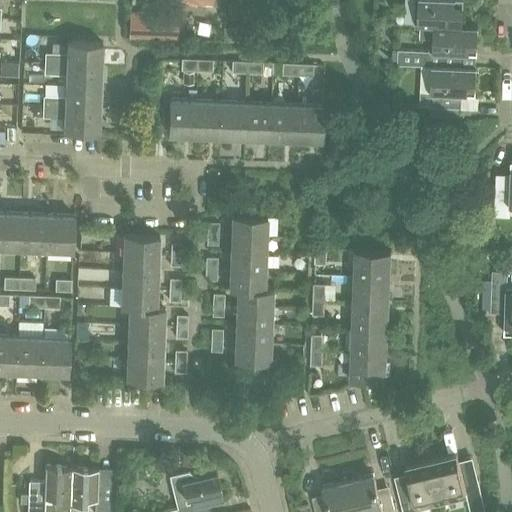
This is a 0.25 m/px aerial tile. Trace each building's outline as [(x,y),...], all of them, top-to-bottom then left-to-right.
[(462,24),(462,23),(462,0),(414,0),(414,21),(416,23),(420,23),(434,23),(462,24)] [(129,10),(128,36),(178,39),(178,12),(129,10)] [(434,23),(420,23),(420,37),(429,37),(429,49),(422,49),(421,64),(432,65),(432,63),(462,65),(462,64),(464,64),(464,51),(477,52),(478,24),(462,23),(462,24),(434,23)] [(45,51),(45,61),(101,64),(102,41),(66,39),(65,52),(45,51)] [(181,69),(196,69),(197,57),(181,57),(181,69)] [(197,57),(196,69),(212,70),(212,58),(197,57)] [(231,70),(247,71),(247,59),(232,59),(231,70)] [(247,59),(247,71),(263,72),(263,60),(247,59)] [(101,64),(45,61),(44,72),(65,73),(64,83),(100,85),(101,64)] [(282,73),(297,73),(298,62),(282,61),(282,73)] [(298,62),(297,73),(313,74),(313,62),(298,62)] [(432,65),(431,89),(420,89),(419,104),(458,106),(461,106),(461,92),(475,92),(476,65),(464,64),(462,64),(462,65),(432,63),(432,65)] [(193,70),(182,70),(182,81),(192,82),(193,70)] [(43,94),(43,104),(100,106),(100,85),(64,83),(64,95),(43,94)] [(168,132),(194,133),(195,97),(170,96),(168,132)] [(195,97),(194,133),(218,134),(220,98),(195,97)] [(220,98),(218,134),(244,135),(246,99),(220,98)] [(246,99),(244,135),(269,136),(271,101),(246,99)] [(271,101),(269,136),(294,137),(296,102),(271,101)] [(296,102),(294,137),(320,138),(321,103),(296,102)] [(100,106),(43,104),(42,115),(63,116),(63,127),(99,129),(100,106)] [(458,106),(430,104),(430,115),(458,116),(458,106)] [(511,159),(510,173),(497,172),(496,182),(496,199),(495,213),(510,214),(511,202),(511,159)] [(496,182),(488,182),(487,198),(496,199),(496,182)] [(0,209),(0,245),(21,246),(22,210),(0,209)] [(22,210),(21,246),(46,247),(48,211),(22,210)] [(48,211),(46,247),(72,248),(73,212),(48,211)] [(231,214),(230,232),(265,233),(266,215),(231,214)] [(207,220),(207,231),(218,231),(219,220),(207,220)] [(124,231),(123,249),(159,251),(159,233),(124,231)] [(218,231),(207,231),(206,243),(218,243),(218,231)] [(230,232),(229,250),(264,251),(265,233),(230,232)] [(171,241),(170,251),(182,252),(182,242),(171,241)] [(327,247),(315,246),(315,262),(326,262),(327,247)] [(355,247),(354,274),(390,275),(391,249),(355,247)] [(123,249),(122,268),(158,269),(159,251),(123,249)] [(229,250),(229,268),(264,270),(264,251),(229,250)] [(182,252),(170,251),(170,264),(181,264),(182,252)] [(206,255),(205,267),(217,268),(217,256),(206,255)] [(217,268),(205,267),(205,278),(216,278),(217,268)] [(122,268),(122,286),(157,288),(158,269),(122,268)] [(229,268),(228,286),(237,287),(263,287),(264,270),(229,268)] [(491,309),(505,309),(504,331),(511,331),(511,286),(507,286),(508,269),(493,268),(491,309)] [(354,274),(353,299),(389,300),(390,275),(354,274)] [(4,287),(19,287),(20,276),(4,275),(4,287)] [(20,276),(19,287),(35,288),(35,276),(20,276)] [(169,276),(169,288),(180,289),(181,277),(169,276)] [(71,278),(55,277),(55,289),(71,290),(71,278)] [(313,282),(313,298),(324,298),(325,282),(313,282)] [(129,305),(156,304),(157,288),(122,286),(121,304),(129,305)] [(237,287),(236,304),(270,306),(271,287),(263,287),(237,287)] [(180,289),(169,288),(168,299),(180,299),(180,289)] [(213,291),(212,303),(224,304),(224,292),(213,291)] [(0,292),(0,303),(9,304),(9,293),(0,292)] [(28,305),(44,306),(45,294),(28,293),(28,305)] [(45,294),(44,306),(59,306),(60,295),(45,294)] [(324,298),(313,298),(312,313),(324,313),(324,298)] [(353,299),(352,325),(388,326),(389,300),(353,299)] [(224,304),(212,303),(212,314),(223,315),(224,304)] [(156,304),(129,305),(128,322),(163,324),(164,304),(156,304)] [(236,304),(235,322),(269,324),(270,306),(236,304)] [(176,313),(175,324),(187,325),(188,313),(176,313)] [(87,338),(87,321),(76,320),(75,320),(75,338),(87,338)] [(128,322),(128,340),(163,342),(163,324),(128,322)] [(235,322),(235,340),(269,341),(269,324),(235,322)] [(187,325),(175,324),(175,335),(187,336),(187,325)] [(352,325),(351,351),(387,352),(388,326),(352,325)] [(211,327),(210,339),(222,339),(223,327),(211,327)] [(0,332),(0,368),(16,369),(18,334),(0,332)] [(311,332),(311,349),(322,350),(323,332),(311,332)] [(18,334),(16,369),(41,371),(43,335),(18,334)] [(43,335),(41,371),(67,372),(68,336),(43,335)] [(222,339),(210,339),(210,349),(222,350),(222,339)] [(128,340),(127,358),(162,359),(163,342),(128,340)] [(269,341),(235,340),(234,358),(268,359),(269,341)] [(174,348),(174,360),(186,360),(186,349),(174,348)] [(322,350),(311,349),(310,363),(322,364),(322,350)] [(387,352),(351,351),(350,376),(386,378),(387,352)] [(162,359),(127,358),(126,375),(161,377),(162,359)] [(186,360),(174,360),(174,371),(185,371),(186,360)] [(161,407),(159,391),(139,392),(141,408),(161,407)] [(457,451),(432,457),(442,497),(466,492),(470,510),(483,507),(476,478),(465,481),(457,451)] [(183,464),(194,464),(195,453),(184,452),(183,464)] [(406,463),(408,471),(394,474),(403,511),(418,511),(417,503),(442,497),(432,457),(406,463)] [(44,511),(67,511),(69,465),(46,464),(45,481),(29,480),(27,511),(44,511)] [(69,465),(67,511),(74,511),(86,511),(86,497),(95,497),(94,511),(111,511),(112,482),(96,482),(97,467),(69,465)] [(168,474),(176,507),(177,511),(210,511),(207,501),(222,497),(216,471),(198,475),(188,469),(168,474)] [(373,471),(349,477),(356,511),(363,511),(373,510),(373,511),(395,511),(389,484),(377,487),(373,471)] [(322,483),(328,510),(320,511),(356,511),(349,477),(322,483)] [(28,502),(29,492),(20,491),(20,502),(28,502)]
